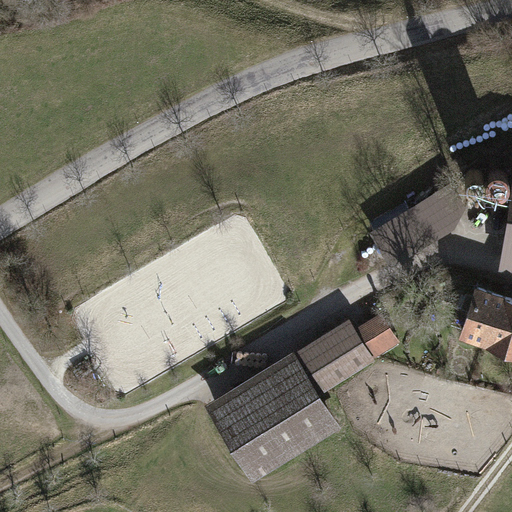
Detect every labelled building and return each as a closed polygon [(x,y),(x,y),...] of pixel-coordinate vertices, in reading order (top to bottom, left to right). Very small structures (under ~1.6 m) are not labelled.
[(480,178),(481,175),(481,172),(479,170),(477,168),(475,167),(472,167),(469,167),(467,169),(465,171),(465,174),(465,176),(465,179),(467,181),(469,182),(472,183),(475,183),(477,182),(479,180),(480,178)] [(503,180),(503,178),(503,175),(501,173),(499,171),(497,170),(494,169),(491,170),(489,172),(487,174),(487,176),(487,179),(488,182),(489,184),(491,185),(494,186),(497,186),(499,185),(501,183),(503,180)] [(452,184),(373,232),(391,261),(449,225),(463,202),(452,184)] [(511,192),(500,266),(511,268),(511,192)] [(511,298),(477,288),(461,337),(496,348),(511,298)] [(511,298),(496,348),(511,352),(511,298)] [(395,342),(379,314),(353,329),(370,357),(395,342)] [(349,322),(211,403),(253,472),(333,425),(313,390),(370,357),(353,329),(349,322)]
